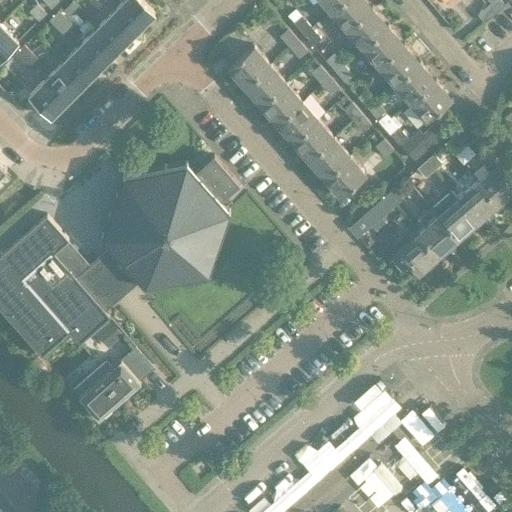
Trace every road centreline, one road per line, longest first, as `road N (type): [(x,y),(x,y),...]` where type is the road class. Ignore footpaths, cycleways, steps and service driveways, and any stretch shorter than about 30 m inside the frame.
road 1 (residential): [(426,342),(177,56)]
road 2 (residential): [(200,511),(381,355),(426,342)]
road 3 (residential): [(177,56),(69,159),(29,153),(0,122)]
road 4 (residential): [(511,50),(477,79),(408,0)]
road 5 (residential): [(511,444),(458,383),(442,341)]
